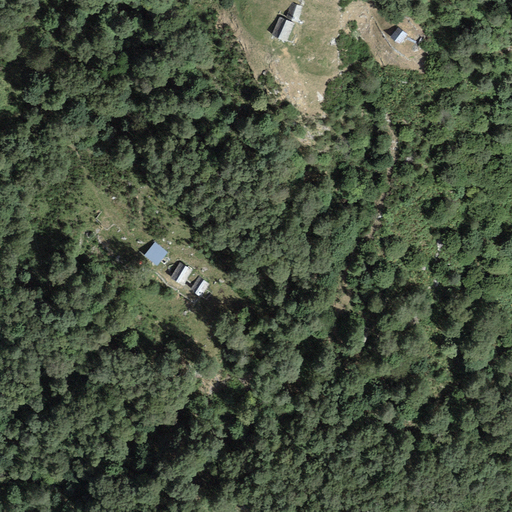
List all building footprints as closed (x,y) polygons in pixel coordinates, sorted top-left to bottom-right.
[(291,3),(286,19),(297,23),(302,7),(291,3)] [(294,24),(279,18),(272,35),(287,41),(294,24)] [(399,44),(407,34),(398,26),(389,36),(399,44)] [(168,253),(155,242),(143,256),(157,267),(168,253)] [(181,285),(184,284),(192,271),(179,263),(170,278),(181,285)] [(200,298),(210,285),(199,277),(190,289),(200,298)] [(369,334),(360,330),(356,339),(365,343),(369,334)]
